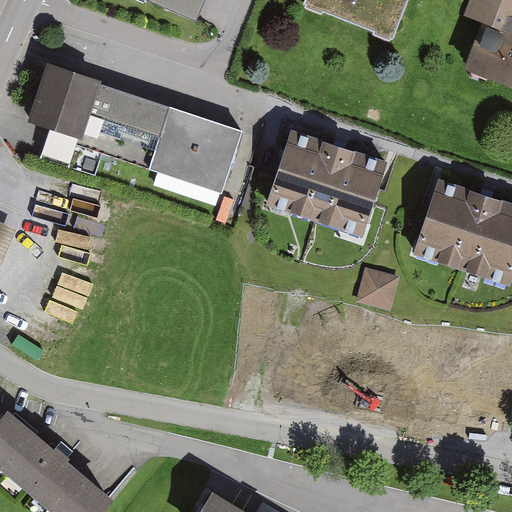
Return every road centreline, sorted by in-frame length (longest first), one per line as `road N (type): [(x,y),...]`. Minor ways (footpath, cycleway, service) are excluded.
road 1 (residential): [(0,358),(58,393),(511,470)]
road 2 (residential): [(30,0),(201,58),(222,50),(244,0)]
